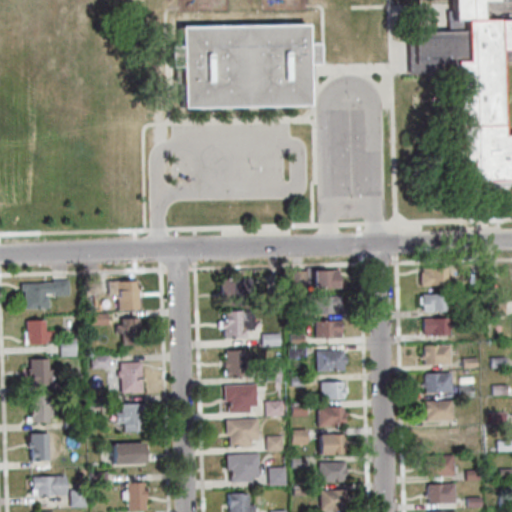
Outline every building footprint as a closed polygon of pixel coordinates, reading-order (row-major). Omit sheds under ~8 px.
[(511,179),(507,180),(507,185),(472,185),(472,180),(453,181),(453,174),(445,174),(444,148),(453,148),(451,72),(407,73),(406,41),(411,41),(411,30),(452,29),(451,0),(480,0),(480,18),(498,17),(498,19),(511,18),(511,61),(499,61),(501,135),(511,134),(511,179)] [(181,106),(180,65),(169,65),(169,46),(179,45),(179,26),(305,23),(305,43),(315,42),(316,63),(306,64),(307,103),(181,106)] [(417,272),(419,272),(419,268),(443,267),(443,284),(417,284),(417,272)] [(309,270),(334,269),(334,274),(336,273),(336,287),(310,288),(309,270)] [(282,272),(303,271),(303,285),(282,286),(282,272)] [(81,276),(95,276),(96,292),(82,293),(81,276)] [(247,278),(247,293),(216,294),(216,279),(247,278)] [(17,283),(39,282),(49,281),(49,280),(64,279),(65,294),(49,295),(49,292),(40,293),(40,296),(43,296),(43,307),(21,308),(20,290),(17,290),(17,283)] [(133,280),(134,308),(114,309),(113,294),(104,294),(104,281),(133,280)] [(444,293),(445,310),(419,310),(418,294),(444,293)] [(337,295),(338,308),(334,308),(335,312),(311,313),(310,296),(337,295)] [(472,301),(473,313),(459,314),(458,302),(472,301)] [(501,314),(489,315),(488,301),(500,301),(501,314)] [(220,311),(238,310),(238,312),(248,312),(249,329),(241,329),(242,336),(219,337),(219,322),(221,322),(220,311)] [(104,313),(104,324),(87,324),(87,314),(104,313)] [(419,317),(445,317),(445,334),(420,334),(420,330),(419,330),(419,317)] [(117,318),(134,318),(135,344),(118,344),(117,318)] [(23,344),(22,321),(40,320),(41,343),(23,344)] [(311,337),(311,321),(336,320),(337,332),(335,332),(336,336),(311,337)] [(258,345),(258,334),(276,333),(276,344),(258,345)] [(287,345),(287,334),(300,334),(300,344),(287,345)] [(71,355),(57,356),(56,340),(71,339),(71,355)] [(419,344),(445,344),(446,363),(421,364),(421,357),(420,357),(419,344)] [(302,357),(285,358),(284,347),(302,346),(302,357)] [(312,350),(339,349),(339,356),(341,356),(342,362),(339,363),(340,370),(313,371),(312,350)] [(244,367),(244,376),(222,377),(222,367),(221,367),(220,361),(222,361),(221,351),(238,350),(238,367),(244,367)] [(104,355),(105,367),(88,368),(87,355),(104,355)] [(459,358),(473,357),(474,367),(459,367),(459,358)] [(488,368),(487,357),(502,357),(503,367),(488,368)] [(44,358),(44,377),(46,377),(47,384),(26,385),(25,359),(44,358)] [(136,362),(137,391),(117,392),(116,363),(136,362)] [(276,381),(261,381),(261,367),(276,366),(276,381)] [(421,373),(447,372),(448,391),(422,392),(421,373)] [(300,385),(287,385),(287,375),(300,374),(300,385)] [(77,375),(78,388),(64,389),(63,375),(77,375)] [(339,381),(339,398),(316,399),(316,382),(339,381)] [(251,384),(252,405),(244,406),(244,411),(224,412),(224,401),(220,401),(220,385),(251,384)] [(489,385),(504,384),(505,394),(489,395),(489,385)] [(455,397),(455,386),(470,385),(470,396),(455,397)] [(26,395),(44,394),(45,404),(50,404),(50,415),(45,415),(45,421),(27,422),(26,395)] [(448,418),(421,419),(421,400),(448,399),(448,418)] [(279,414),(262,415),(261,401),(278,400),(279,414)] [(301,402),(302,415),(288,416),(287,403),(301,402)] [(117,404),(141,403),(142,430),(118,431),(118,421),(111,422),(111,413),(118,413),(117,404)] [(314,426),(313,407),(339,406),(340,425),(314,426)] [(501,422),(486,422),(486,412),(501,411),(501,422)] [(476,413),(476,423),(461,423),(461,414),(476,413)] [(61,428),(61,418),(82,417),(83,428),(61,428)] [(221,419),(253,418),(254,439),(245,440),(246,446),(225,447),(224,435),(222,435),(221,419)] [(457,427),(425,427),(425,447),(457,447),(457,427)] [(288,443),(287,430),(303,429),(303,442),(288,443)] [(44,460),(26,460),(25,434),(43,433),(44,460)] [(340,434),(341,452),(316,453),(315,435),(340,434)] [(262,436),(278,436),(278,450),(263,451),(262,436)] [(508,440),(508,449),(493,450),(493,440),(508,440)] [(138,442),(139,463),(108,464),(107,444),(138,442)] [(255,474),(246,474),(247,480),(226,481),(226,470),(223,470),(222,454),(254,453),(255,474)] [(423,455),(449,454),(449,474),(423,475),(423,455)] [(302,466),(289,467),(288,457),(301,457),(302,466)] [(341,462),(341,480),(315,481),(315,463),(341,462)] [(281,466),(282,484),(265,485),(264,467),(281,466)] [(496,468),(509,468),(510,479),(497,479),(496,468)] [(463,480),(463,470),(476,470),(476,479),(463,480)] [(87,486),(86,473),(102,472),(103,485),(87,486)] [(27,477),(60,476),(61,494),(28,495),(27,477)] [(124,510),(123,483),(140,482),(141,509),(124,510)] [(424,484),(450,483),(450,502),(425,503),(424,484)] [(290,495),(290,485),(303,485),(304,495),(290,495)] [(316,509),(315,490),(342,489),(343,508),(316,509)] [(65,490),(81,490),(81,506),(66,507),(65,490)] [(225,511),(224,493),(243,493),(243,505),(251,504),(251,511),(225,511)] [(464,497),(477,496),(477,506),(464,506),(464,497)] [(496,507),(496,497),(511,496),(511,506),(496,507)]
